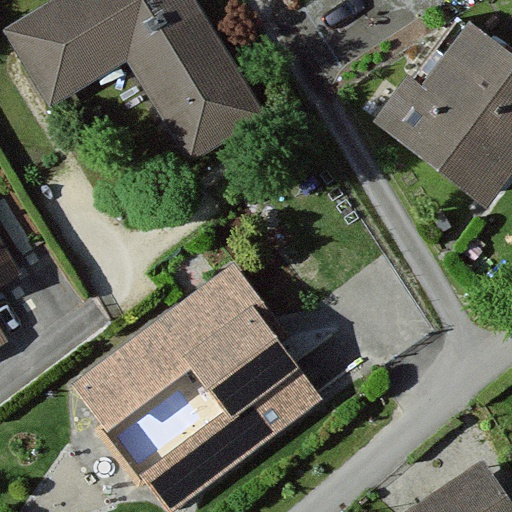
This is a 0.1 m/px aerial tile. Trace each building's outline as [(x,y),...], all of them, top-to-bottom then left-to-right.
[(191,0),(67,0),(10,35),(52,103),(130,56),(192,159),(262,117),(191,0)] [(511,185),(511,59),(463,21),(377,128),(488,216),(511,185)] [(0,254),(0,349),(16,340),(0,314),(0,288),(15,279),(0,254)] [(230,279),(78,390),(168,510),(321,401),(230,279)] [(506,511),(483,476),(425,511),(506,511)]
